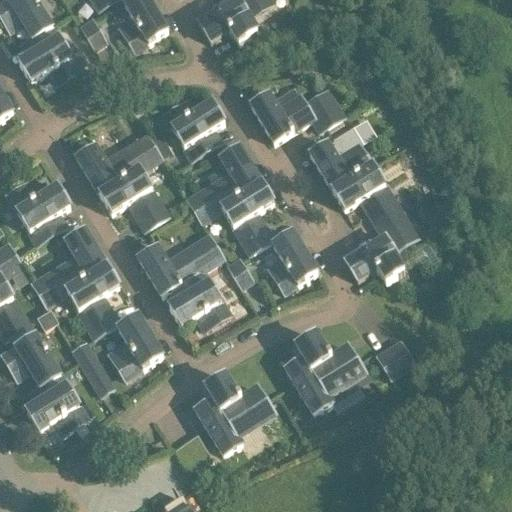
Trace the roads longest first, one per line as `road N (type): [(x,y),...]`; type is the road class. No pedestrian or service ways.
road 1 (residential): [(195,378),(348,306),(206,72)]
road 2 (residential): [(195,378),(40,134)]
road 3 (residential): [(48,490),(195,378)]
road 4 (residential): [(40,134),(126,90),(206,72)]
